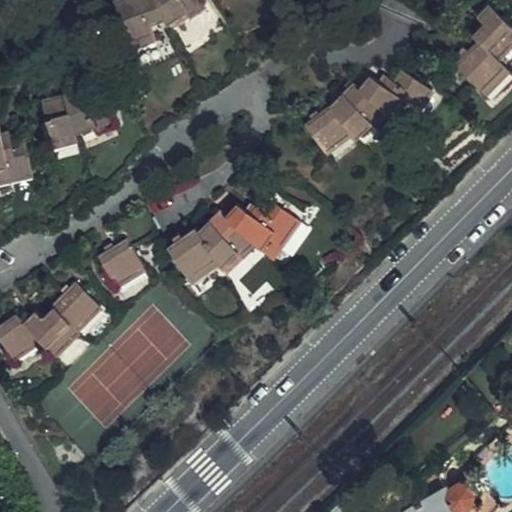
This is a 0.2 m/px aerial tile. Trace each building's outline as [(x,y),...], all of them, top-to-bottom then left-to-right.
[(205,4),(202,0),(120,0),(119,0),(130,42),(157,31),(154,24),(168,19),(170,23),(186,12),(189,15),(205,4)] [(448,0),(426,0),(440,10),(448,0)] [(511,50),(511,24),(493,7),(481,20),(490,28),(480,39),(485,44),(464,67),(486,89),(509,67),(503,60),(511,50)] [(245,65),(226,38),(133,102),(152,129),(245,65)] [(362,91),(356,86),(333,109),(307,128),(329,157),(355,135),(359,141),(375,126),(379,128),(392,115),(398,120),(405,111),(417,118),(438,92),(408,74),(400,84),(393,79),(388,84),(374,76),(362,91)] [(118,121),(98,79),(67,94),(68,98),(60,100),(58,95),(43,98),(53,138),(75,133),(76,137),(97,127),(99,130),(118,121)] [(0,179),(32,173),(25,141),(10,143),(8,131),(1,131),(0,128),(0,179)] [(0,233),(21,219),(2,192),(0,193),(0,233)] [(141,197),(112,218),(125,239),(132,250),(162,231),(141,197)] [(254,213),(241,204),(229,218),(222,212),(198,235),(171,253),(191,283),(218,263),(223,268),(239,252),(243,255),(255,243),(261,248),(271,239),(283,247),(306,223),(276,203),(267,212),(260,207),(254,213)] [(132,250),(125,239),(95,258),(114,289),(144,269),(132,250)] [(97,310),(73,284),(48,306),(50,309),(38,320),(33,315),(20,327),(15,320),(0,333),(0,347),(11,367),(37,345),(49,359),(74,336),(72,333),(97,310)] [(396,511),(386,511),(376,496),(356,511),(453,511),(458,509),(452,500),(464,501),(471,497),(475,485),(461,465),(458,476),(448,481),(445,477),(396,511)]
